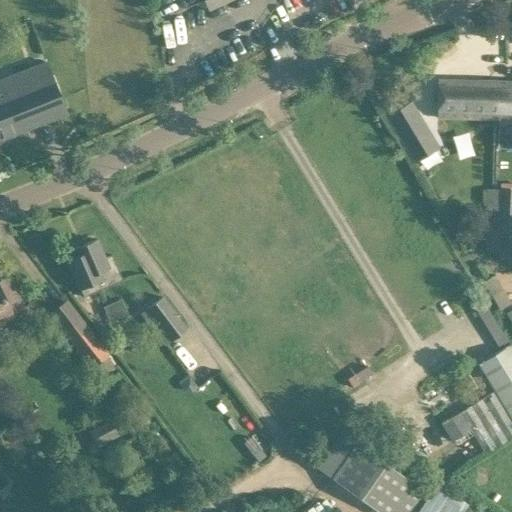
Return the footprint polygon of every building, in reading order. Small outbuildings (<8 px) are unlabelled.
[(0,138),(66,112),(46,62),(0,79),(0,138)] [(436,99),(436,117),(497,118),(497,94),(507,95),(507,81),(437,79),(436,99)] [(497,94),(497,118),(498,118),(498,131),(511,131),(511,81),(507,81),(507,95),(497,94)] [(422,125),(402,137),(416,160),(436,148),(422,125)] [(498,140),(497,147),(511,147),(511,131),(498,131),(498,140)] [(511,187),(487,188),(484,250),(497,251),(499,251),(499,259),(511,259),(511,187)] [(104,257),(96,238),(74,248),(77,255),(67,259),(83,296),(122,280),(116,265),(111,254),(104,257)] [(22,306),(8,277),(0,281),(0,318),(11,313),(10,312),(22,306)] [(171,340),(186,328),(162,296),(146,308),(171,340)] [(122,298),(104,303),(109,317),(126,312),(122,298)] [(495,344),(505,338),(483,299),(473,304),(495,344)] [(67,301),(51,313),(91,366),(94,364),(103,376),(116,367),(117,366),(67,301)] [(511,419),(511,345),(510,343),(478,363),(511,419)] [(190,376),(179,384),(184,390),(191,391),(197,387),(190,376)] [(511,436),(511,423),(492,391),(441,422),(451,441),(470,430),(483,453),(511,436)] [(110,419),(89,430),(97,447),(119,436),(110,419)] [(12,435),(3,441),(11,453),(23,444),(21,442),(24,440),(17,430),(16,431),(14,429),(11,431),(9,432),(12,435)] [(415,511),(429,493),(357,442),(331,478),(378,511),(415,511)]
